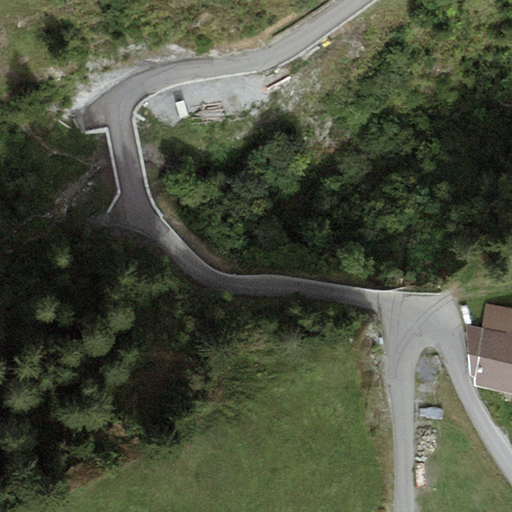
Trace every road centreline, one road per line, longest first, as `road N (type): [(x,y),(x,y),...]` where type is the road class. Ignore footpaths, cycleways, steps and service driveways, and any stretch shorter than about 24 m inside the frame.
road 1 (unclassified): [(420,320),(307,290),(203,277),(141,212),(131,185),(120,125),(139,87),(269,56),(355,0)]
road 2 (unclassified): [(420,320),(398,359),(403,511)]
road 3 (unclassified): [(511,466),(465,395),(446,346),(420,320)]
